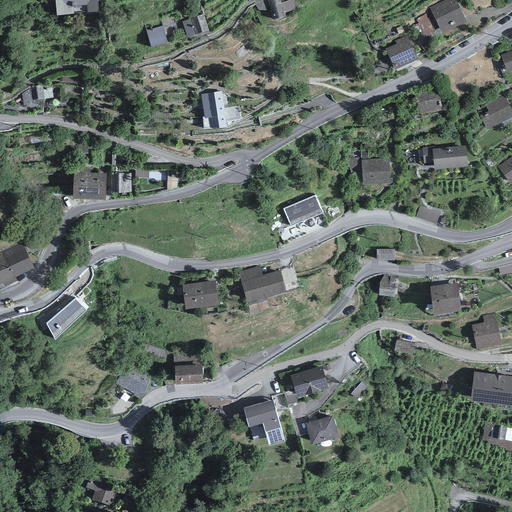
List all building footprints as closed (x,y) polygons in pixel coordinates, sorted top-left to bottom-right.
[(97,0),(56,0),(57,14),(74,13),(73,4),(86,3),(87,12),(99,11),(97,0)] [(281,0),(267,0),(273,19),(285,15),(284,11),(296,8),(293,0),(287,0),(282,1),(281,0)] [(457,0),(446,0),(431,8),(444,31),(468,18),(457,0)] [(201,14),(144,30),(149,48),(206,32),(201,14)] [(397,42),(385,47),(394,68),(416,59),(406,36),(396,40),(397,42)] [(511,49),(501,54),(507,70),(511,68),(511,49)] [(82,88),(61,84),(59,95),(80,99),(82,88)] [(22,93),(23,104),(33,103),(33,99),(51,98),(51,85),(32,86),(22,93)] [(434,87),(417,92),(424,114),(441,109),(434,87)] [(222,91),(201,94),(203,128),(225,126),(222,91)] [(489,110),(479,114),(486,128),(511,115),(511,108),(505,94),(486,104),(489,110)] [(465,144),(435,147),(435,146),(422,147),(423,161),(433,160),(434,167),(467,163),(465,144)] [(88,145),(69,146),(69,154),(88,153),(88,145)] [(40,152),(24,154),(26,163),(41,160),(40,152)] [(511,155),(498,166),(510,182),(511,180),(511,155)] [(360,157),(346,158),(350,168),(360,161),(360,157)] [(394,157),(361,159),(363,182),(395,180),(394,157)] [(91,168),(74,167),(73,195),(105,196),(106,172),(91,171),(91,168)] [(112,172),(112,190),(131,190),(131,172),(112,172)] [(315,193),(283,207),(290,225),(278,230),(284,244),(329,225),(315,193)] [(420,205),(416,216),(436,223),(440,212),(420,205)] [(23,242),(0,252),(0,280),(34,264),(23,242)] [(395,248),(377,247),(376,258),(395,259),(395,248)] [(259,265),(239,271),(247,299),(285,289),(280,269),(262,274),(259,265)] [(383,275),(380,292),(395,295),(398,278),(383,275)] [(215,279),(183,283),(186,306),(218,301),(215,279)] [(457,282),(430,286),(433,310),(460,306),(457,282)] [(484,321),(471,323),(476,346),(501,341),(495,313),(483,316),(484,321)] [(415,342),(396,338),(394,347),(413,352),(415,342)] [(168,350),(141,342),(138,352),(159,368),(163,360),(164,361),(168,350)] [(184,353),(174,354),(174,381),(203,381),(202,355),(184,355),(184,353)] [(322,364),(291,374),(297,395),(328,385),(322,364)] [(134,371),(123,366),(114,384),(141,397),(151,377),(135,369),(134,371)] [(511,374),(474,370),(471,398),(511,402),(511,374)] [(361,380),(350,392),(356,397),(367,385),(361,380)] [(274,400),(244,409),(249,425),(263,421),(270,443),(285,439),(274,400)] [(333,413),(305,421),(312,442),(339,434),(333,413)] [(511,447),(511,426),(485,421),(482,438),(487,439),(487,441),(498,443),(498,445),(505,446),(505,448),(511,450),(511,447)] [(122,489),(88,478),(85,488),(94,491),(91,501),(116,508),(122,489)]
